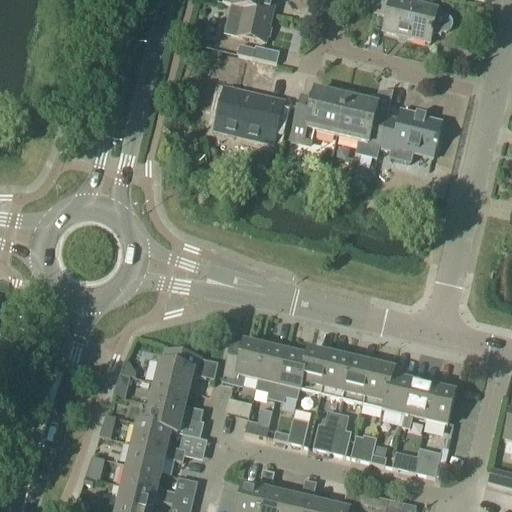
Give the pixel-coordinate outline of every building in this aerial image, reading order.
[(223,0),(221,7),(230,9),(267,18),(270,19),(272,10),(274,0),(223,0)] [(435,15),(392,5),(392,0),(376,0),(372,20),(384,22),(381,37),(427,48),(430,36),(439,38),(446,37),(449,31),(448,25),(443,21),(434,19),(435,15)] [(270,19),(267,18),(230,9),(224,38),(263,47),(270,19)] [(275,69),(278,57),(254,52),(251,64),(275,69)] [(271,150),(279,113),(265,109),(266,104),(224,94),(218,120),(223,121),(220,138),(271,150)] [(313,137),(334,142),(345,97),(328,95),(327,99),(314,95),(312,102),(299,99),(289,144),(311,149),(313,137)] [(384,130),(382,130),(371,127),(375,110),(362,107),(362,104),(346,97),(345,97),(334,142),(357,148),(354,160),(376,165),(379,155),(384,130)] [(384,124),(382,130),(384,130),(379,155),(390,157),(393,151),(431,160),(439,128),(422,125),(422,126),(414,124),(415,119),(399,115),(396,127),(384,124)] [(231,351),(221,390),(238,394),(240,383),(256,386),(264,355),(241,350),(241,353),(231,351)] [(265,405),(274,407),(276,398),(285,360),(264,355),(256,386),(253,396),(267,399),(265,405)] [(159,367),(154,388),(185,396),(189,381),(213,387),(217,370),(199,366),(199,365),(163,356),(160,367),(159,367)] [(297,406),(299,397),(308,357),(306,357),(305,364),(285,360),(276,398),(274,407),(283,409),(284,403),(297,406)] [(300,397),(319,402),(329,362),(308,357),(299,397),(300,397)] [(340,407),(350,367),(329,362),(319,402),(340,407)] [(361,412),(371,372),(350,367),(340,407),(361,412)] [(382,417),(392,377),(371,372),(361,412),(382,417)] [(403,422),(411,390),(391,385),(393,377),(392,377),(382,417),(403,422)] [(180,417),(179,423),(190,425),(192,414),(182,411),(185,396),(154,388),(149,410),(180,417)] [(424,427),(432,395),(411,390),(403,422),(400,434),(407,435),(410,424),(424,427)] [(432,395),(424,427),(445,432),(453,400),(432,395)] [(249,411),(228,406),(226,418),(246,423),(249,411)] [(175,438),(179,423),(180,417),(149,410),(144,429),(137,427),(136,428),(175,438)] [(511,449),(511,413),(503,448),(511,449)] [(199,427),(202,416),(192,414),(190,425),(199,427)] [(299,451),(305,427),(292,424),(289,441),(287,449),(299,451)] [(258,441),(260,429),(247,426),(244,438),(258,441)] [(175,438),(136,428),(131,450),(163,457),(162,463),(172,466),(175,454),(164,452),(168,437),(175,439),(175,438)] [(328,458),(334,434),(316,430),(310,454),(314,455),(328,458)] [(341,461),(347,438),(334,434),(328,458),(341,461)] [(272,445),(287,449),(289,441),(274,438),(272,445)] [(371,460),(374,444),(361,441),(361,444),(354,442),(349,463),(370,468),(372,461),(371,460)] [(131,450),(126,471),(158,478),(162,463),(163,457),(131,450)] [(175,454),(172,466),(181,468),(184,456),(175,454)] [(418,454),(416,463),(414,471),(412,479),(433,483),(439,459),(418,454)] [(414,471),(416,463),(394,458),(391,474),(412,479),(414,471)] [(372,461),(370,468),(383,472),(385,464),(372,461)] [(152,505),(172,510),(174,499),(154,494),(158,478),(126,471),(121,491),(153,499),(152,505)] [(511,494),(511,479),(490,474),(487,488),(511,494)] [(262,476),(259,486),(270,489),(273,479),(262,476)] [(262,497),(258,511),(280,511),(283,502),(268,499),(270,489),(259,486),(257,496),(262,497)] [(301,496),(313,499),(315,489),(304,486),(301,496)] [(121,491),(116,511),(150,511),(152,505),(153,499),(121,491)] [(241,492),(235,511),(258,511),(262,497),(257,496),(241,492)] [(283,502),(280,511),(302,511),(304,507),(310,508),(313,499),(301,496),(298,506),(283,502)] [(357,499),(346,496),(343,506),(355,509),(357,499)] [(172,510),(180,511),(190,511),(193,503),(174,499),(172,510)]
